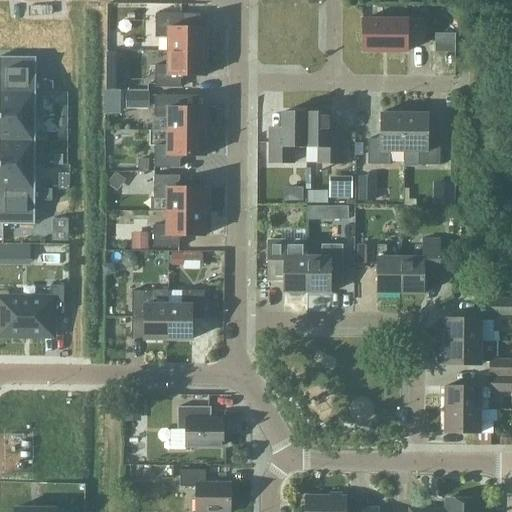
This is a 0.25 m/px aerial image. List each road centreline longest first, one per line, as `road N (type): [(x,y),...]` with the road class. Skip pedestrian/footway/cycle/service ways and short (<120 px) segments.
road 1 (residential): [(414,462),(414,321),(235,320)]
road 2 (residential): [(235,320),(237,79)]
road 3 (residential): [(232,373),(0,376)]
road 4 (residential): [(332,81),(464,84)]
road 5 (residential): [(414,462),(289,463)]
